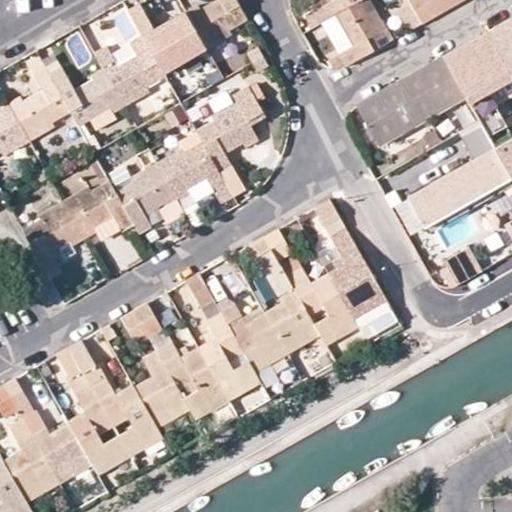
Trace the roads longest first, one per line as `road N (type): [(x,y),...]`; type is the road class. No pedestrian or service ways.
road 1 (residential): [(0,361),(262,210),(337,150)]
road 2 (residential): [(337,150),(419,299),(440,315),(466,312),(511,285)]
road 3 (residential): [(316,105),(503,0)]
